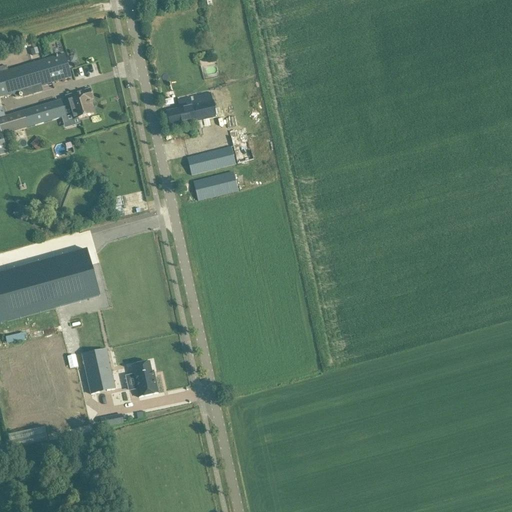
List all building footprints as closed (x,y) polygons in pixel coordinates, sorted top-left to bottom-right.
[(0,73),(0,74),(0,73),(0,155),(7,153),(2,136),(27,128),(62,118),(66,117),(63,108),(61,101),(22,112),(5,117),(3,108),(0,108),(0,98),(10,96),(14,95),(33,89),(34,89),(71,78),(65,55),(8,71),(7,66),(0,67),(0,73)] [(66,117),(62,118),(65,129),(80,125),(78,119),(94,115),(90,101),(93,100),(90,90),(66,97),(69,107),(63,108),(66,117)] [(171,128),(181,126),(217,118),(211,93),(188,99),(178,101),(180,109),(167,112),(171,128)] [(237,127),(235,118),(226,119),(228,129),(237,127)] [(238,164),(254,160),(247,134),(231,138),(238,164)] [(38,137),(31,145),(37,151),(45,143),(38,137)] [(192,176),(202,173),(235,165),(231,148),(197,156),(187,159),(192,176)] [(36,176),(43,169),(34,160),(27,167),(36,176)] [(198,202),(208,199),(238,192),(233,173),(194,183),(198,202)] [(113,198),(115,209),(121,207),(119,197),(113,198)] [(0,274),(0,322),(1,324),(100,297),(87,251),(0,274)] [(26,320),(27,332),(37,330),(35,318),(26,320)] [(6,344),(0,345),(0,403),(9,448),(90,432),(69,331),(27,339),(24,325),(3,329),(6,344)] [(91,395),(115,390),(107,351),(83,356),(91,395)] [(153,378),(149,363),(132,367),(139,398),(158,394),(155,377),(153,378)]
